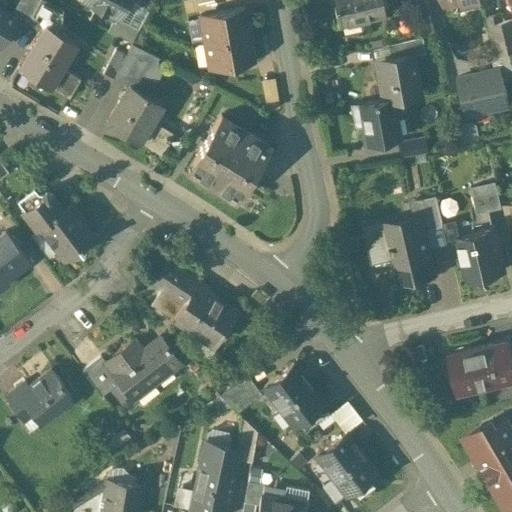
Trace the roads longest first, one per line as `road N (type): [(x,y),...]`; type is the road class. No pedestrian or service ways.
road 1 (residential): [(275,282),(303,251),(317,208),(280,0)]
road 2 (residential): [(150,201),(99,282),(0,354)]
road 3 (residential): [(0,110),(150,201)]
road 4 (residential): [(511,305),(385,335),(350,356)]
road 5 (residential): [(439,482),(350,356)]
road 6 (residential): [(150,201),(275,282)]
